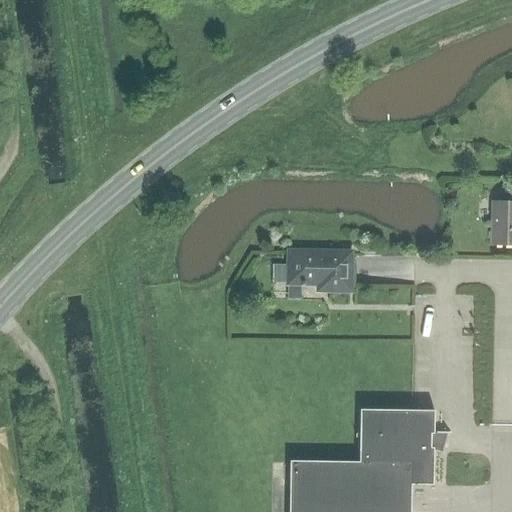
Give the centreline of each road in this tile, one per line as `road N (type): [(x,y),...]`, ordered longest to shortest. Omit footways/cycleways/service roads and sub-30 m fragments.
road 1 (primary): [(0,305),(145,168),(233,104),(346,37),(431,0)]
road 2 (unclassified): [(501,511),(505,272)]
road 3 (track): [(0,314),(51,391),(68,511)]
road 4 (track): [(57,0),(81,166)]
